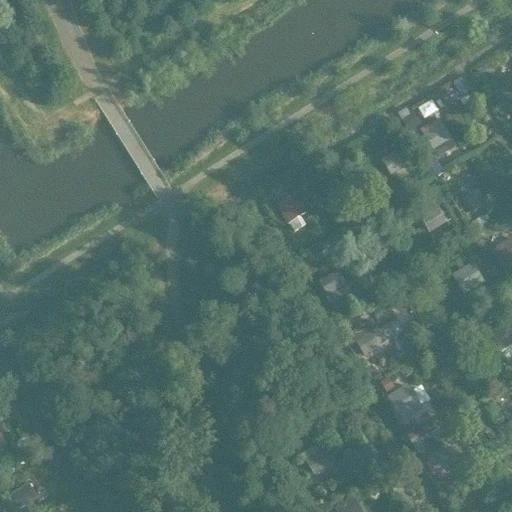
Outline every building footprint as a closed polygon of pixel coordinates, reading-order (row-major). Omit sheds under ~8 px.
[(450,140),(441,126),(424,137),(432,151),(450,140)] [(409,165),(401,151),(383,162),(391,176),(409,165)] [(496,198),(484,177),(458,192),(471,214),(496,198)] [(275,209),(285,226),(299,218),(289,201),(275,209)] [(447,222),(436,204),(418,214),(429,232),(447,222)] [(511,262),(511,241),(511,239),(493,250),(504,268),(511,262)] [(481,282),(473,268),(455,278),(463,292),(481,282)] [(350,294),(337,272),(319,283),(332,304),(350,294)] [(386,343),(372,320),(351,333),(364,356),(386,343)] [(511,347),(511,327),(509,322),(490,334),(502,353),(511,347)] [(406,386),(388,397),(402,419),(427,405),(418,390),(411,394),(406,386)] [(335,463),(326,448),(306,461),(314,475),(335,463)] [(455,464),(459,462),(450,448),(429,461),(440,479),(458,468),(455,464)] [(37,499),(29,484),(10,495),(19,510),(37,499)] [(365,511),(356,497),(335,510),(336,511),(365,511)]
